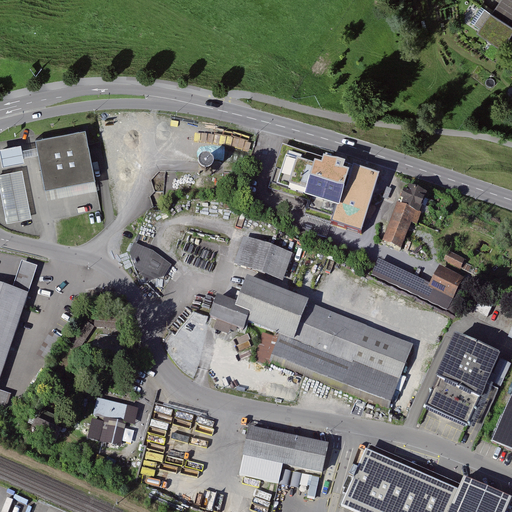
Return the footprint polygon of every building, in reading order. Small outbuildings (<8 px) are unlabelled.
[(511,0),(503,0),(482,28),(507,47),(511,40),(511,0)] [(493,88),(499,78),(480,66),(474,76),(493,88)] [(104,211),(88,131),(38,141),(55,221),(104,211)] [(21,146),(0,150),(0,156),(2,169),(25,164),(21,146)] [(350,167),(283,146),(269,189),(309,202),(304,215),(332,224),(350,167)] [(25,171),(0,175),(0,183),(7,223),(34,219),(25,171)] [(427,194),(407,186),(399,204),(420,212),(427,194)] [(420,212),(399,204),(383,243),(403,251),(420,212)] [(295,257),(246,238),(237,261),(286,280),(295,257)] [(151,251),(134,243),(131,254),(143,280),(149,287),(166,278),(152,262),(151,251)] [(460,269),(465,259),(449,251),(444,260),(460,269)] [(12,289),(0,284),(0,384),(38,267),(21,261),(12,289)] [(464,278),(441,267),(432,286),(379,262),(372,276),(448,312),(464,278)] [(428,348),(251,280),(241,306),(218,297),(210,317),(264,337),(257,354),(404,410),(428,348)] [(475,310),(487,317),(494,304),(481,298),(475,310)] [(67,342),(52,332),(35,356),(50,366),(67,342)] [(120,339),(95,336),(92,354),(118,358),(120,339)] [(506,360),(456,338),(424,412),(473,434),(506,360)] [(511,394),(492,441),(511,449),(511,394)] [(232,425),(155,399),(142,439),(219,464),(232,425)] [(138,430),(143,409),(98,400),(88,442),(122,450),(127,427),(138,430)] [(64,434),(42,422),(35,434),(57,445),(64,434)] [(332,439),(251,425),(245,458),(326,472),(332,439)] [(88,442),(75,435),(70,444),(83,451),(88,442)] [(508,511),(511,505),(511,500),(464,480),(458,493),(366,452),(339,511),(508,511)] [(277,511),(278,509),(229,492),(222,511),(277,511)]
